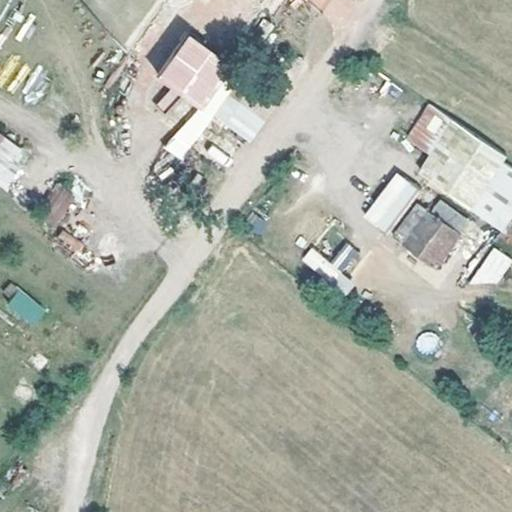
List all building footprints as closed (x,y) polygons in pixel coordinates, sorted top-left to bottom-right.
[(195,107),(165,149),(181,160),(212,118),(249,145),(268,118),(223,86),(235,69),(188,35),(156,79),(195,107)] [(171,89),(155,105),(177,127),(193,110),(171,89)] [(507,232),(511,225),(511,155),(438,107),(414,143),(438,159),(425,178),(499,226),(507,232)] [(0,136),(0,183),(12,189),(29,149),(0,136)] [(395,172),(363,217),(387,234),(419,189),(395,172)] [(59,184),(35,211),(52,226),(76,200),(59,184)] [(410,247),(438,268),(471,225),(443,204),(433,216),(420,207),(397,237),(410,247)] [(72,259),(83,244),(62,228),(50,243),(72,259)] [(359,253),(346,244),(334,263),(309,248),(299,264),(346,293),(352,282),(344,277),(359,253)] [(511,259),(493,246),(469,281),(489,295),(511,261),(511,259)] [(430,280),(438,268),(410,247),(400,259),(430,280)] [(4,258),(0,262),(0,278),(13,290),(25,277),(4,258)] [(33,327),(46,310),(19,288),(6,305),(33,327)] [(420,330),(414,349),(433,356),(440,337),(420,330)]
